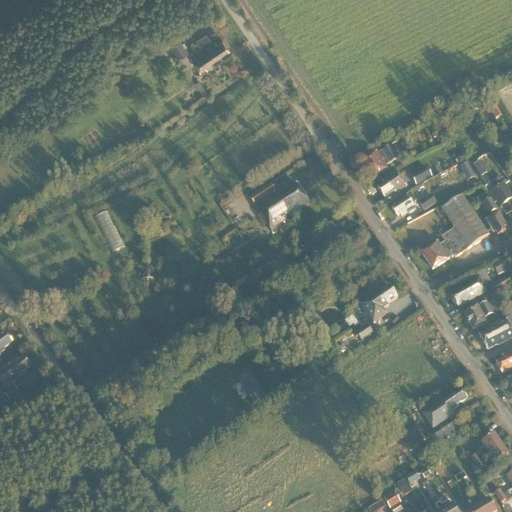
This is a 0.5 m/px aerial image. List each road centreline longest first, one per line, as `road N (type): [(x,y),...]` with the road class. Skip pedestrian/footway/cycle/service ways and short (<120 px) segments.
road 1 (unclassified): [(422,289),(223,0)]
road 2 (residential): [(162,511),(0,288)]
